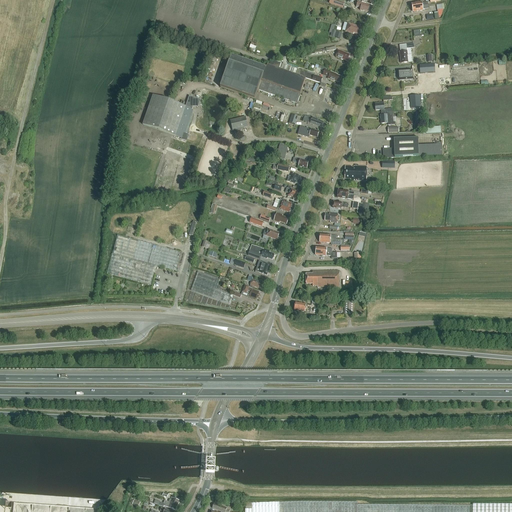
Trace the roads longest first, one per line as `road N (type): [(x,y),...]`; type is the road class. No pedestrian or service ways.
road 1 (motorway): [(0,391),(511,394)]
road 2 (motorway): [(511,378),(0,378)]
road 3 (motorway): [(215,421),(511,418)]
road 4 (unclassified): [(511,323),(442,321),(297,337),(283,317),(299,272)]
road 5 (track): [(0,266),(6,197),(52,0)]
road 6 (motorway): [(511,359),(303,348),(263,335)]
road 7 (motorway): [(0,413),(215,421)]
road 8 (motorway): [(148,316),(146,329),(128,341),(0,348)]
road 9 (unclassified): [(299,272),(354,133)]
road 10 (tertiary): [(148,316),(0,323)]
road 11 (tertiary): [(284,266),(336,128)]
